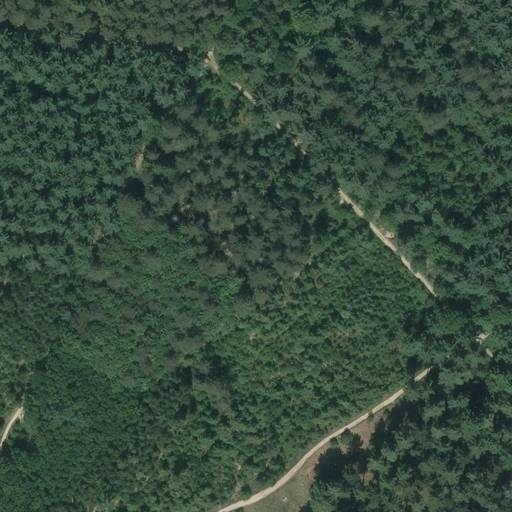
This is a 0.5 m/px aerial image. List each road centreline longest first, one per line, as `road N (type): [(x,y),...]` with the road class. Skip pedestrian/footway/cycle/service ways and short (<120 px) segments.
road 1 (track): [(0,458),(36,373),(63,337),(139,159),(187,104),(211,58)]
road 2 (track): [(211,58),(0,25)]
